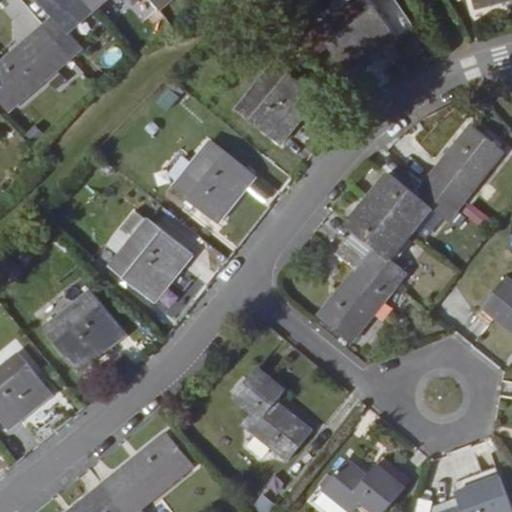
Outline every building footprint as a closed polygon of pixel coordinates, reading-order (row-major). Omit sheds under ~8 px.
[(94,11),(84,0),(40,0),(54,16),(43,25),(70,58),(82,48),(69,32),(94,11)] [(137,0),(84,0),(94,11),(106,0),(127,0),(132,5),(137,0)] [(156,10),(146,0),(137,0),(132,5),(145,20),(156,10)] [(167,0),(146,0),(156,10),(167,0)] [(370,0),(355,0),(316,28),(346,72),(396,37),(370,0)] [(0,102),(7,111),(70,58),(43,25),(0,61),(0,102)] [(272,62),(235,107),(279,143),(316,97),(272,62)] [(156,103),(168,113),(181,97),(169,87),(156,103)] [(454,210),(500,152),(469,127),(423,185),(454,210)] [(210,139),(172,186),(216,222),(254,175),(210,139)] [(454,210),(423,185),(414,195),(399,182),(388,173),(367,200),(410,234),(431,208),(446,220),(454,210)] [(423,185),(407,173),(399,182),(414,195),(423,185)] [(391,259),(410,234),(367,200),(348,224),(356,231),(346,244),(396,284),(406,271),(391,259)] [(483,229),(491,218),(472,204),(464,214),(483,229)] [(117,255),(147,218),(136,208),(105,245),(117,255)] [(152,301),(191,253),(147,218),(117,255),(109,265),(152,301)] [(350,342),(396,284),(346,244),(337,255),(356,270),(319,316),(350,342)] [(511,281),(507,277),(477,313),(489,323),(495,316),(511,330),(511,281)] [(89,288),(42,326),(77,370),(125,331),(89,288)] [(18,351),(0,365),(0,420),(6,428),(51,392),(18,351)] [(255,368),(231,396),(252,415),(242,426),(286,462),(311,432),(276,403),(285,392),(255,368)] [(144,511),(140,506),(191,464),(164,432),(101,484),(123,511),(144,511)] [(345,461),(320,491),(346,511),(349,511),(358,503),(368,511),(383,511),(404,489),(373,463),(364,475),(345,461)] [(511,511),(511,507),(500,475),(457,491),(461,505),(441,511),(511,511)] [(123,511),(101,484),(67,511),(123,511)] [(423,498),(418,511),(432,511),(435,502),(423,498)]
